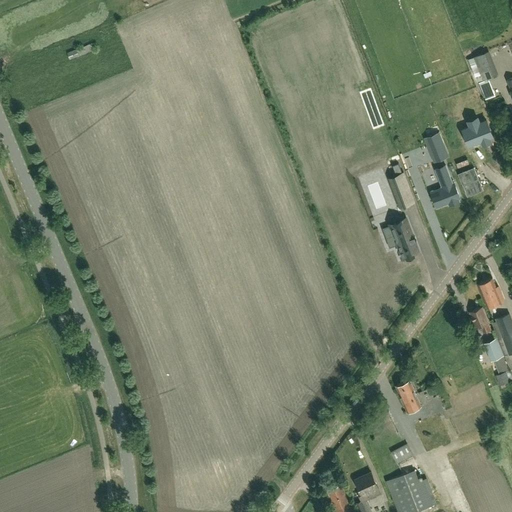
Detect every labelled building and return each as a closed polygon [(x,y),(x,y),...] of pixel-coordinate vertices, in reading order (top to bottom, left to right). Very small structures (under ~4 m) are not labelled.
[(70,59),(80,56),(96,50),(93,43),(77,49),(67,53),(70,59)] [(487,52),(468,59),(478,83),(479,82),(485,98),(495,95),(489,78),(496,75),(487,52)] [(469,145),(481,140),(489,137),(492,135),(486,120),(479,122),(470,126),(462,129),(469,145)] [(438,131),(426,136),(431,148),(443,143),(438,131)] [(445,187),(431,192),(437,207),(460,198),(448,167),(438,171),(445,187)] [(458,173),(467,196),(483,190),(474,167),(458,173)] [(418,214),(408,186),(395,191),(402,207),(414,203),(418,214)] [(407,227),(394,232),(394,231),(392,232),(393,234),(385,237),(389,246),(398,243),(404,257),(417,252),(413,242),(414,242),(412,237),(411,237),(407,227)] [(492,278),(478,284),(487,307),(504,300),(501,291),(498,285),(496,286),(492,278)] [(482,306),(470,311),(473,319),(472,319),(475,327),(480,324),(484,332),(491,329),(488,322),(488,321),(482,306)] [(511,374),(511,320),(509,313),(496,319),(497,322),(492,324),(499,343),(511,374)] [(484,342),(486,349),(499,344),(496,338),(484,342)] [(494,359),(500,373),(496,375),(499,385),(510,381),(506,371),(509,370),(503,356),(494,359)] [(421,405),(410,379),(396,385),(407,411),(421,405)] [(417,423),(428,451),(439,447),(438,445),(452,439),(453,442),(464,438),(452,409),(417,423)] [(416,460),(407,443),(391,451),(399,468),(416,460)] [(427,477),(419,481),(414,469),(386,480),(398,511),(414,511),(437,503),(427,477)] [(372,472),(356,479),(361,491),(362,493),(360,494),(362,500),(367,498),(366,498),(375,494),(373,489),(378,486),(372,472)] [(337,511),(352,511),(341,485),(328,490),(337,511)] [(365,511),(361,501),(355,503),(358,511),(365,511)]
